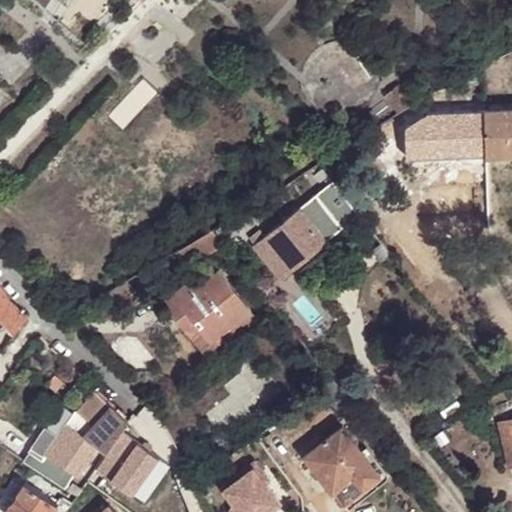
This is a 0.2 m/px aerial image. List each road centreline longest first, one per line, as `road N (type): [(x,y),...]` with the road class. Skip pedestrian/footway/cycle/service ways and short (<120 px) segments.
road 1 (unknown): [(476,511),(396,419),(371,377),(348,296)]
road 2 (residential): [(0,268),(40,320),(130,402)]
